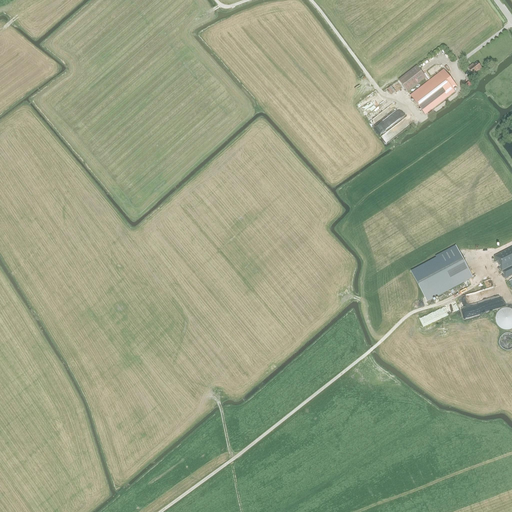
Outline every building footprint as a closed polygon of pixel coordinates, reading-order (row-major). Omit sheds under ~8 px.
[(482,69),(477,63),(472,67),(471,66),(468,68),(474,75),(482,69)] [(426,78),(417,65),(398,80),(408,92),(426,78)] [(444,70),(411,96),(426,115),(455,92),(454,90),(457,87),(444,70)] [(378,122),(387,114),(383,110),(375,119),(378,122)] [(388,131),(382,136),(387,143),(394,138),(388,131)] [(431,260),(431,262),(412,272),(427,302),(473,278),(456,247),(431,260)] [(511,247),(494,257),(505,279),(511,275),(511,247)] [(391,290),(392,302),(400,301),(400,290),(391,290)] [(497,326),(502,329),(507,330),(511,328),(511,310),(510,309),(505,308),(499,310),(496,315),(495,320),(497,326)] [(501,347),(504,350),(509,351),(511,349),(511,335),(506,334),(502,336),(500,339),(499,343),(501,347)]
